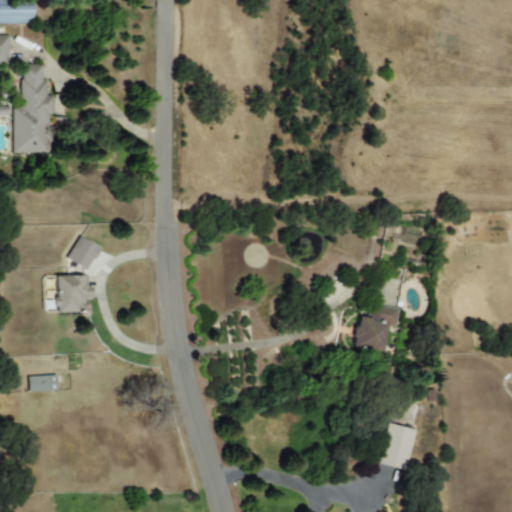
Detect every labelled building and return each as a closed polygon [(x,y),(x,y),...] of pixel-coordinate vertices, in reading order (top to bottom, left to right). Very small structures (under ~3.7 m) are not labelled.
[(11,36),(0,35),(0,64),(11,64),(11,36)] [(9,153),(50,153),(50,126),(45,126),(44,115),(50,115),(50,95),(44,95),(44,81),(39,81),(39,65),(17,65),(17,109),(9,109),(9,153)] [(87,312),(86,286),(81,286),(81,276),(60,277),(60,282),(54,282),(54,291),(74,290),(75,312),(87,312)] [(396,309),(368,304),(366,318),(355,317),(350,347),(383,352),(387,327),(393,328),(396,309)] [(25,376),(25,392),(54,391),(53,375),(25,376)] [(412,431),(385,424),(375,464),(402,471),(412,431)]
